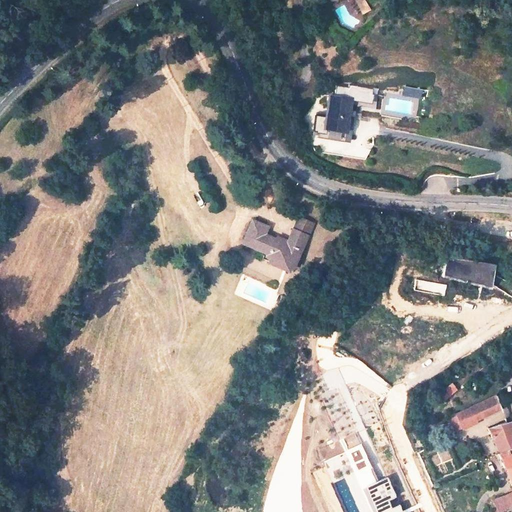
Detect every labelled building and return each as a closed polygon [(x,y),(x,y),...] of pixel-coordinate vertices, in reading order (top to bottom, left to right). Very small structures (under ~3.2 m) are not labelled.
[(415,95),(425,98),(427,90),(417,88),(415,95)] [(348,97),(326,94),(323,116),(312,115),(310,126),(344,130),(348,97)] [(280,233),(263,226),(254,248),(283,259),(279,268),(301,277),(306,273),(302,272),(317,240),(322,242),(326,230),(310,223),(300,246),(298,251),(293,249),(295,244),(288,241),(286,245),(277,241),(280,233)] [(443,399),(455,390),(449,382),(437,392),(443,399)] [(497,401),(492,390),(472,399),(477,411),(497,403),(497,401)] [(472,399),(452,408),(458,424),(472,417),(471,414),(477,411),(472,399)] [(511,444),(511,432),(508,422),(508,421),(488,429),(490,436),(491,436),(497,450),(511,444)] [(511,501),(511,444),(497,450),(494,452),(500,468),(503,467),(508,481),(505,483),(509,492),(511,501)] [(511,501),(509,492),(493,498),(489,500),(493,511),(498,511),(511,506),(511,501)]
